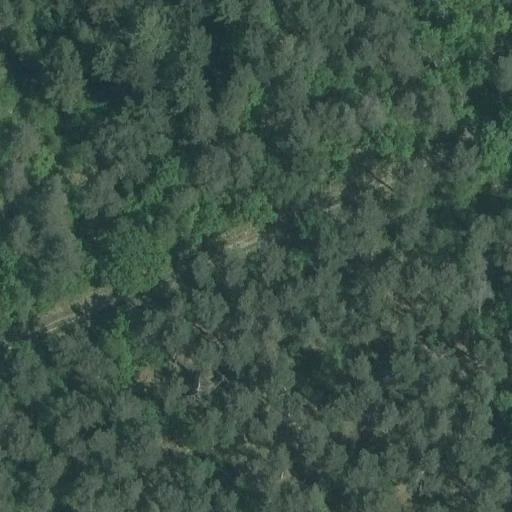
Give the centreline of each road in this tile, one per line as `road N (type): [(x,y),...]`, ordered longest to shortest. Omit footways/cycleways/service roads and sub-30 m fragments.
road 1 (track): [(0,344),(511,115)]
road 2 (track): [(392,0),(475,131)]
